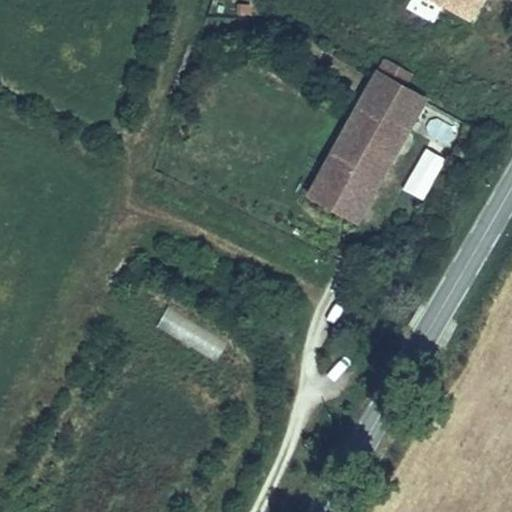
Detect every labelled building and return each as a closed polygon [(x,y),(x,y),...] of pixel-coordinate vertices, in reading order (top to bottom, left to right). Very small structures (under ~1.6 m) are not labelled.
[(422,0),(435,7),(468,25),(481,0),(422,0)] [(375,82),(393,92),(401,75),(383,66),(375,82)] [(324,179),(372,206),(423,109),(393,92),(375,82),(324,179)] [(424,147),(400,191),(422,202),(446,159),(424,147)] [(312,202),(325,211),(359,229),(372,206),(324,179),(312,202)] [(215,364),(227,345),(168,307),(156,326),(215,364)]
